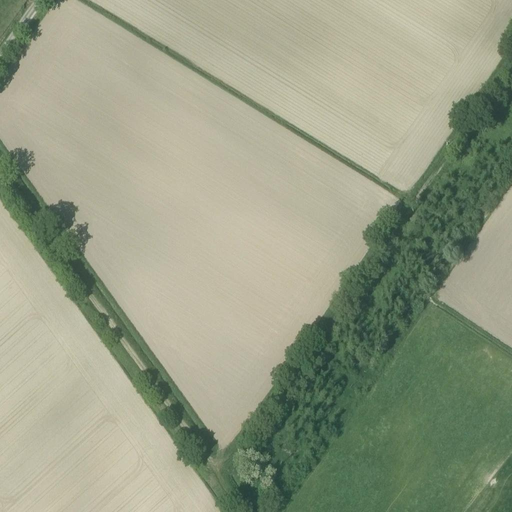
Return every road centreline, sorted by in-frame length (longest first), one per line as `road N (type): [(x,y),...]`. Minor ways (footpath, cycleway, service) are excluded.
road 1 (track): [(511,55),(217,475)]
road 2 (track): [(240,511),(0,177)]
